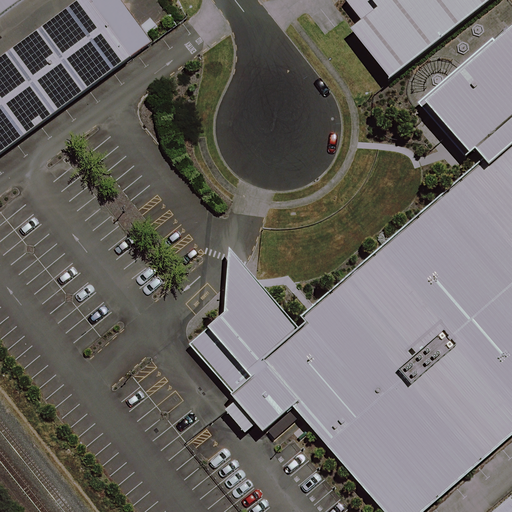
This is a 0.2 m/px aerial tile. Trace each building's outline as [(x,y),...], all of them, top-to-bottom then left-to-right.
[(0,0),(0,9),(12,0),(0,0)] [(0,149),(140,46),(105,0),(74,0),(0,55),(0,149)] [(382,88),(493,0),(370,0),(349,17),(357,27),(342,38),(382,88)] [(284,397),(386,511),(407,511),(511,419),(511,10),(415,96),(474,162),(285,329),(218,245),(217,307),(180,340),(254,423),(284,397)] [(511,511),(511,480),(473,511),(511,511)]
